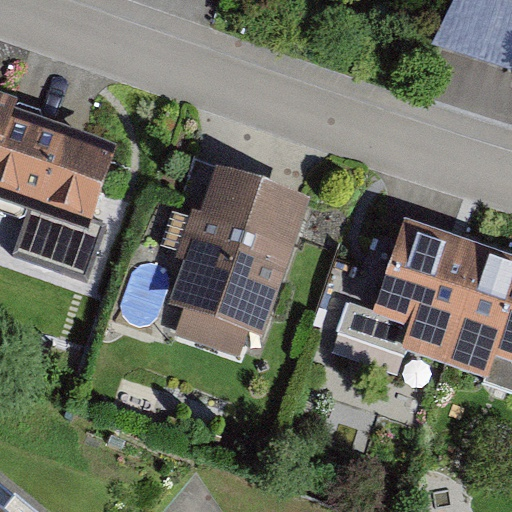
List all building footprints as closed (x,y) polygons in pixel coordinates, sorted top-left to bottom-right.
[(511,0),(455,0),(443,46),(511,65),(511,0)] [(48,100),(0,83),(0,191),(110,229),(138,146),(44,114),(48,100)] [(328,195),(234,158),(171,314),(265,352),(328,195)] [(511,244),(432,217),(401,306),(430,316),(423,337),(511,368),(511,244)] [(52,511),(5,473),(0,478),(0,511),(52,511)]
